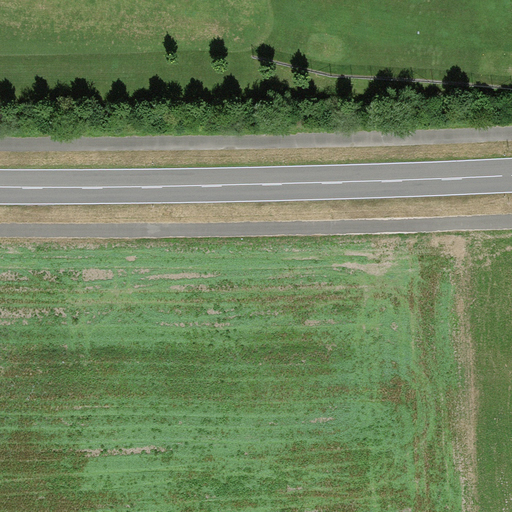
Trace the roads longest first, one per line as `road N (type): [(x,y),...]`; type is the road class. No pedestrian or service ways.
road 1 (primary): [(511,177),(0,187)]
road 2 (track): [(511,132),(0,142)]
road 3 (track): [(0,228),(511,222)]
